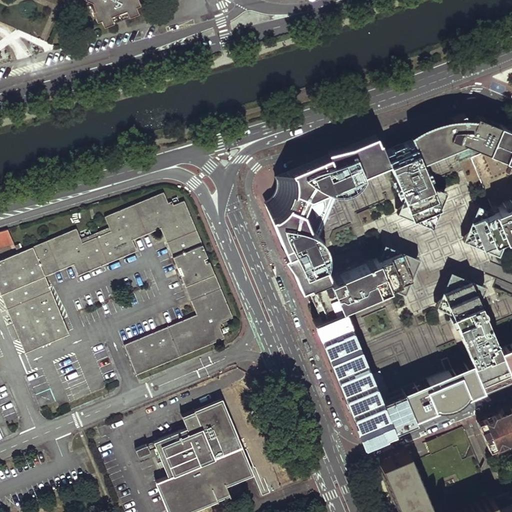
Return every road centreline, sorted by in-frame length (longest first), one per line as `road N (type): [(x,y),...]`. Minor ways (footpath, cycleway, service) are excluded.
road 1 (residential): [(355,453),(249,195),(250,175),(265,161),(463,91),(511,102)]
road 2 (tertiary): [(356,511),(224,184)]
road 3 (primary): [(0,99),(322,12)]
road 4 (tertiary): [(219,223),(338,511)]
road 5 (residential): [(0,85),(220,24),(248,1)]
road 6 (primary): [(511,46),(298,120)]
road 7 (primary): [(122,171),(0,210)]
road 8 (tertiary): [(122,171),(187,177),(219,223)]
